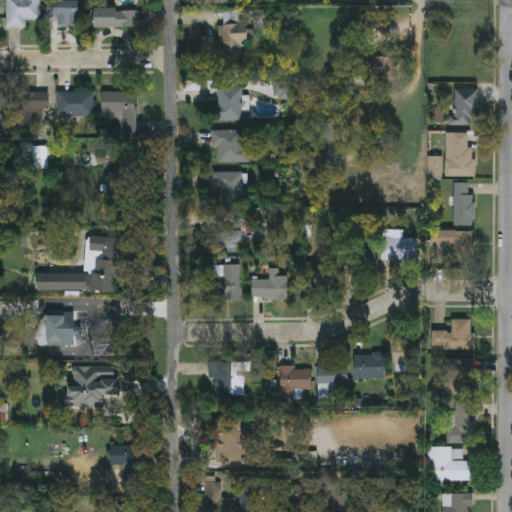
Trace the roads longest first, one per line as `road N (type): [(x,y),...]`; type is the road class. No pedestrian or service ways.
road 1 (residential): [(171,0),(175,511)]
road 2 (residential): [(508,0),(507,511)]
road 3 (residential): [(511,294),(414,297),(318,333),(173,334)]
road 4 (residential): [(172,63),(0,60)]
